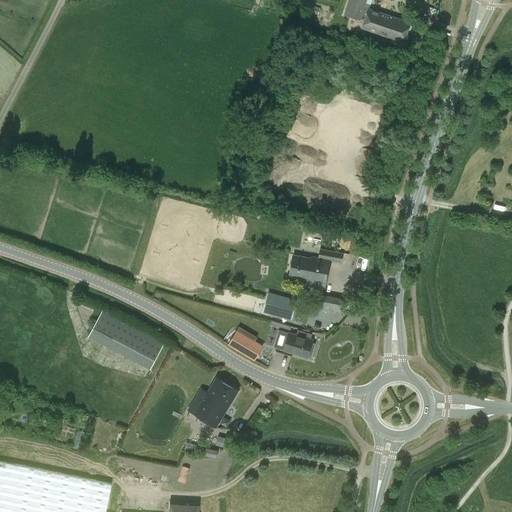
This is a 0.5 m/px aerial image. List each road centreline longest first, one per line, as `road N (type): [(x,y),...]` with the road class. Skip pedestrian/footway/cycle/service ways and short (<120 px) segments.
road 1 (tertiary): [(368,400),(281,384),(112,287),(0,249)]
road 2 (tertiary): [(395,376),(396,301),(410,219),(484,0)]
road 3 (track): [(359,469),(268,459),(207,496)]
road 4 (unclassified): [(0,119),(63,0)]
